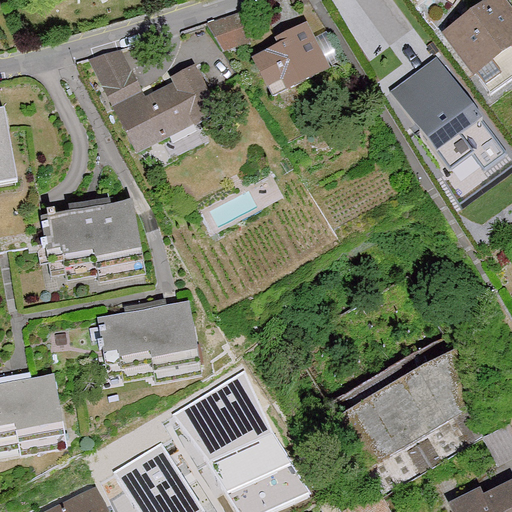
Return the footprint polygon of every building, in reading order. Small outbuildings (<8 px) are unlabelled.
[(378,16),(393,39),(417,23),(401,0),(338,0),(359,29),(378,16)] [(501,0),(447,39),(490,99),(511,83),(511,15),(501,0)] [(239,17),(211,24),(218,51),(246,43),(239,17)] [(300,26),(249,58),(277,104),(329,73),(300,26)] [(121,53),(89,68),(131,155),(215,115),(192,67),(139,92),(121,53)] [(437,63),(390,99),(443,166),(465,149),(484,172),(509,153),(437,63)] [(0,111),(0,187),(14,186),(4,111),(0,111)] [(65,268),(66,278),(97,272),(99,279),(145,271),(132,203),(41,220),(50,270),(65,268)] [(457,358),(409,277),(292,346),(364,470),(381,491),(415,476),(471,443),(457,358)] [(98,321),(107,371),(120,368),(122,378),(153,373),(154,380),(200,372),(188,305),(98,321)] [(244,371),(172,415),(205,459),(236,511),(243,511),(304,484),(272,432),(244,371)] [(0,448),(19,445),(20,452),(65,444),(53,378),(0,386),(0,448)] [(511,457),(511,430),(509,425),(483,439),(497,466),(511,457)] [(203,511),(161,443),(114,472),(137,511),(203,511)] [(444,510),(445,511),(511,511),(511,496),(503,480),(444,510)] [(387,511),(376,492),(341,511),(387,511)] [(101,511),(94,495),(58,511),(101,511)]
